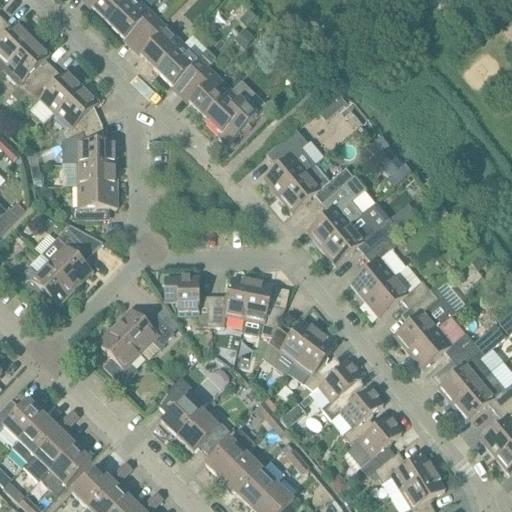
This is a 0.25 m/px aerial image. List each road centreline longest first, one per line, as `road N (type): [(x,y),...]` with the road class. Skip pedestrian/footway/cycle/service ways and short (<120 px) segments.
road 1 (residential): [(141,261),(288,258),(480,484),(489,511)]
road 2 (residential): [(34,0),(135,95),(141,261)]
road 3 (residential): [(199,511),(44,361)]
road 4 (residential): [(44,361),(141,261)]
